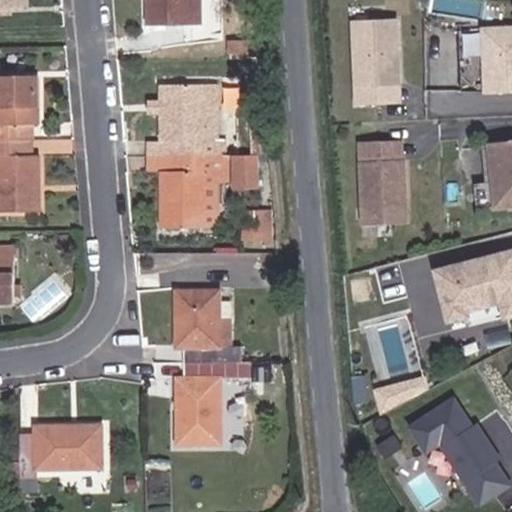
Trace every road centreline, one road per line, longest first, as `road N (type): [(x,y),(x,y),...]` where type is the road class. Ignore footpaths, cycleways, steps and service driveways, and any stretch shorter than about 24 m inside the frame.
road 1 (tertiary): [(333,511),(295,0)]
road 2 (residential): [(89,0),(117,326),(73,358),(0,367)]
